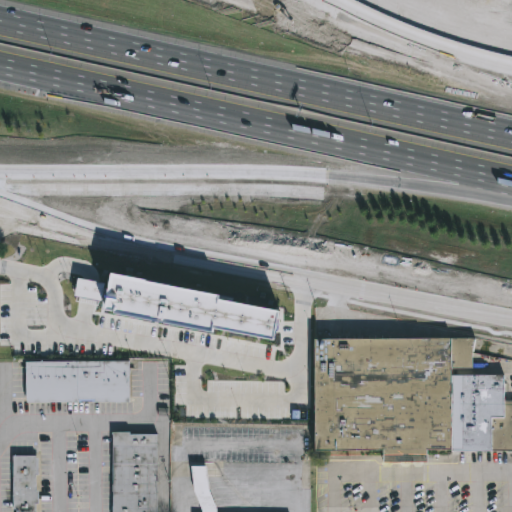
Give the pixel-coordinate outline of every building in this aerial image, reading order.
[(275,340),(279,310),(220,301),(221,293),(111,276),(105,314),(275,340)] [(103,300),(105,282),(77,280),(76,298),(103,300)] [(315,341),(315,452),(382,451),(382,464),(427,464),(427,451),(450,452),(449,375),(451,370),(471,370),(471,354),(476,340),(315,341)] [(131,403),(26,403),(26,362),(131,362),(131,403)] [(450,452),(511,451),(511,402),(504,403),(504,374),(449,375),(450,452)] [(130,433),(130,435),(158,435),(158,511),(113,511),(113,433),(130,433)] [(36,457),(36,459),(38,459),(38,476),(36,476),(36,492),(39,492),(39,505),(36,505),(36,511),(17,511),(17,510),(14,510),(14,457),(36,457)] [(219,511),(204,511),(195,492),(192,467),(207,467),(210,492),(219,511)]
